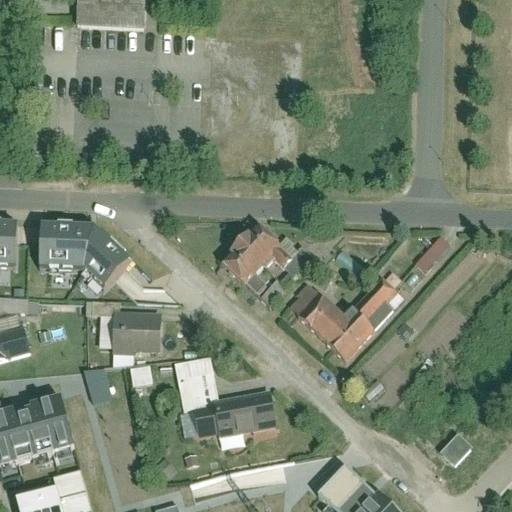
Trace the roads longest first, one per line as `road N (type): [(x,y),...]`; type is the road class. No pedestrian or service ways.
road 1 (residential): [(111,204),(444,511)]
road 2 (residential): [(111,204),(424,216)]
road 3 (residential): [(424,216),(435,0)]
